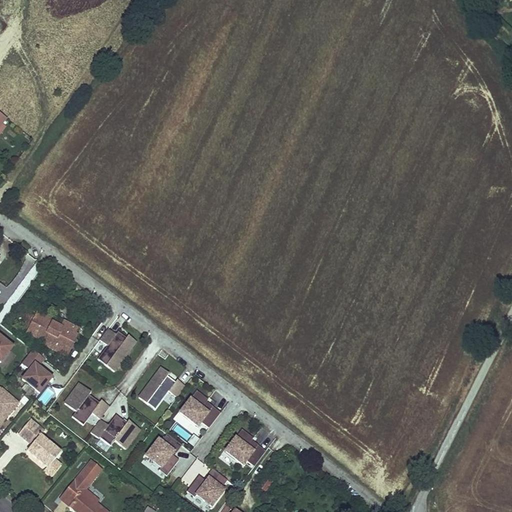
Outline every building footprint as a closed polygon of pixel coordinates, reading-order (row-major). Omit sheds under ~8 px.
[(20,326),(29,330),(37,313),(28,309),(20,326)] [(54,322),(37,313),(29,330),(27,333),(45,341),(44,344),(56,350),(58,346),(66,350),(70,340),(67,338),(70,331),(75,333),(75,331),(77,328),(63,322),(61,327),(53,324),(54,322)] [(63,322),(56,318),(54,322),(53,324),(61,327),(63,322)] [(107,329),(99,340),(107,346),(97,359),(114,371),(135,342),(128,336),(126,339),(117,332),(115,335),(107,329)] [(78,333),(75,331),(75,333),(70,331),(67,338),(70,340),(66,350),(58,346),(56,350),(67,356),(78,333)] [(0,361),(0,362),(13,346),(0,336),(0,361)] [(44,358),(33,349),(21,363),(29,370),(22,379),(39,393),(52,377),(38,366),(44,358)] [(161,368),(138,398),(155,410),(169,392),(177,398),(185,386),(177,380),(175,383),(167,376),(169,374),(161,368)] [(79,384),(64,404),(75,412),(72,417),(83,425),(92,414),(100,420),(110,407),(101,400),(99,403),(89,395),(91,393),(79,384)] [(2,390),(0,388),(0,419),(2,421),(18,402),(2,390)] [(197,391),(180,412),(198,426),(201,422),(209,428),(221,412),(212,406),(211,408),(205,404),(208,399),(197,391)] [(100,420),(90,432),(99,439),(100,438),(111,446),(114,441),(126,449),(140,430),(128,421),(126,423),(116,415),(108,426),(100,420)] [(45,430),(30,418),(18,433),(31,444),(26,450),(35,457),(37,455),(40,458),(38,460),(46,466),(48,468),(55,459),(61,451),(41,435),(45,430)] [(242,429),(226,450),(243,464),(247,460),(255,466),(267,450),(258,444),(257,446),(251,441),(254,437),(242,429)] [(158,440),(146,457),(161,468),(159,470),(166,476),(178,461),(173,457),(182,445),(167,434),(160,442),(158,440)] [(61,464),(55,459),(48,468),(46,466),(43,470),(51,477),(61,464)] [(90,461),(86,467),(97,476),(101,470),(90,461)] [(97,476),(86,467),(60,499),(76,511),(108,511),(97,503),(99,500),(85,489),(97,476)] [(227,480),(212,469),(204,479),(199,475),(187,492),(194,498),(196,495),(211,506),(224,490),(221,488),(227,480)] [(273,480),(265,475),(258,486),(265,491),(273,480)]
